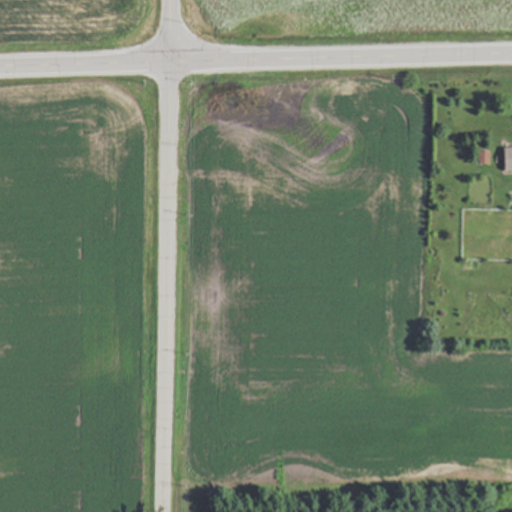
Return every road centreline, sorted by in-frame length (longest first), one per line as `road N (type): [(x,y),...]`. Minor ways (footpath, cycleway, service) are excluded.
road 1 (secondary): [(0,68),(511,56)]
road 2 (residential): [(160,511),(167,0)]
